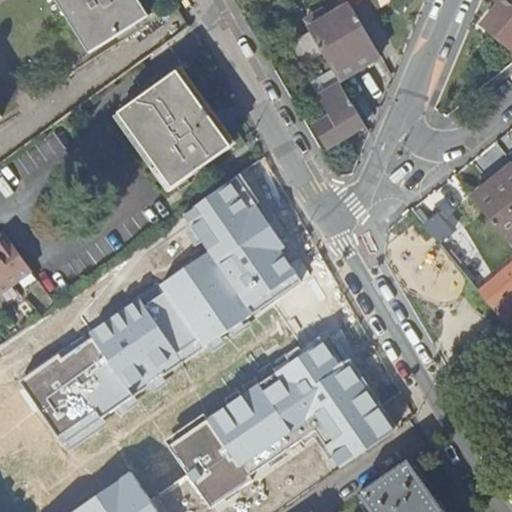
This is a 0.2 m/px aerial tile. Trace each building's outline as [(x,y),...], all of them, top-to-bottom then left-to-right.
[(149,16),(139,0),(56,0),(90,54),(149,16)] [(511,0),(503,0),(484,23),(511,46),(511,0)] [(348,4),(307,28),(309,31),(322,53),(332,70),(338,79),(379,55),(348,4)] [(322,53),(309,31),(287,45),(300,67),(322,53)] [(338,79),(332,70),(310,83),(327,113),(317,120),(320,123),(313,128),(326,149),(364,124),(338,79)] [(232,147),(178,71),(119,113),(173,189),(232,147)] [(347,135),(335,143),(339,147),(350,140),(347,135)] [(511,168),(472,200),(508,244),(511,240),(511,168)] [(302,277),(242,174),(180,221),(196,248),(204,244),(209,253),(159,283),(164,294),(148,307),(141,299),(89,332),(93,341),(61,363),(58,354),(20,381),(58,441),(302,277)] [(5,235),(0,238),(0,248),(10,241),(5,235)] [(0,294),(32,272),(10,241),(0,248),(0,294)] [(511,294),(497,307),(493,310),(511,333),(511,294)] [(341,471),(399,431),(352,358),(346,359),(325,338),(167,447),(212,507),(318,432),(341,471)] [(444,511),(408,460),(358,494),(369,511),(444,511)] [(157,511),(130,471),(69,511),(157,511)]
